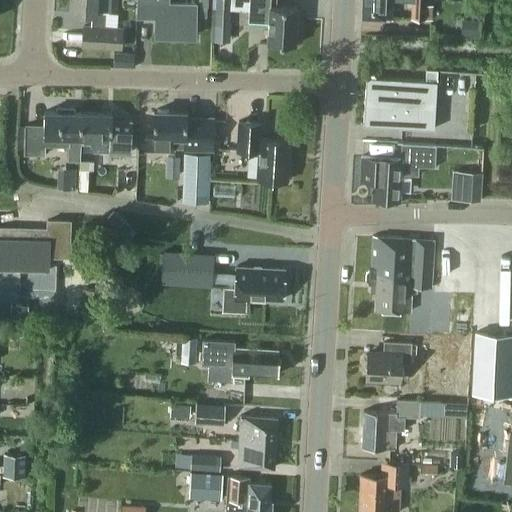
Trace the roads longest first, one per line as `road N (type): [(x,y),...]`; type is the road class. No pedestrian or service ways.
road 1 (residential): [(338,84),(32,76)]
road 2 (residential): [(313,511),(331,213)]
road 3 (residential): [(511,217),(331,213)]
road 4 (residential): [(331,213),(338,84)]
